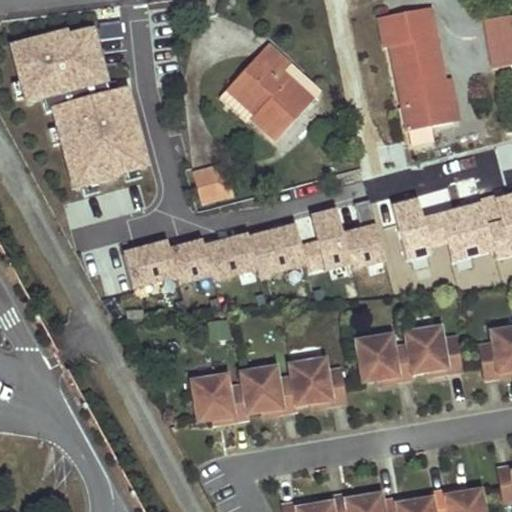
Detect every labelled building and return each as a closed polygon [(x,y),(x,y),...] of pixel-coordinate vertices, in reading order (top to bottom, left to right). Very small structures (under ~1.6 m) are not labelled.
[(431,8),(379,18),(384,48),(391,47),(407,132),(453,123),(445,80),(439,82),(431,39),(437,38),(431,8)] [(511,65),(511,15),(483,21),(491,69),(511,65)] [(48,107),(69,198),(151,180),(131,91),(113,95),(98,28),(6,49),(21,114),(48,107)] [(437,38),(431,39),(439,82),(445,80),(437,38)] [(289,65),(268,45),(230,85),(256,112),(253,115),(250,119),(274,142),(304,111),(281,90),(286,85),(277,78),(282,73),(289,65)] [(313,100),(282,73),(277,78),(286,85),(281,90),(304,111),(313,100)] [(452,79),(445,80),(453,123),(460,122),(452,79)] [(256,112),(230,85),(225,90),(253,115),(256,112)] [(199,191),(202,205),(232,197),(229,187),(222,166),(194,175),(199,191)] [(74,237),(103,235),(101,200),(72,202),(74,237)] [(132,254),(119,258),(132,293),(195,290),(202,287),(213,287),(250,274),(239,275),(280,260),(281,260),(283,286),(276,288),(334,285),(352,279),(367,278),(391,270),(367,200),(296,225),(282,226),(282,235),(255,244),(194,248),(192,248),(156,250),(146,253),(132,254)] [(462,373),(456,341),(442,343),(440,331),(405,337),(407,349),(392,352),(390,339),(356,345),(363,384),(388,380),(389,385),(413,381),(412,376),(437,372),(437,377),(462,373)] [(511,331),(491,335),(493,347),(478,350),(483,382),(508,378),(507,373),(511,371),(511,331)] [(226,379),(192,385),(198,424),(223,420),(224,425),(248,421),(247,416),(272,412),(273,417),(297,413),(296,408),(321,404),(322,409),(346,405),(341,373),(326,375),(324,363),(290,369),(292,381),(277,383),(275,371),(241,377),(243,389),(228,392),(226,379)] [(511,470),(497,473),(502,505),(511,503),(511,470)] [(305,505),(281,510),(281,511),(483,511),(480,494),(455,498),(454,493),(430,497),(431,502),(406,506),(405,501),(381,505),(380,498),(355,502),(354,497),(330,501),(331,506),(306,510),(305,505)]
